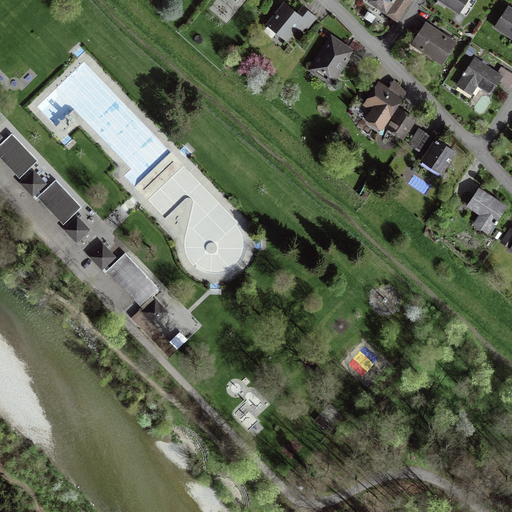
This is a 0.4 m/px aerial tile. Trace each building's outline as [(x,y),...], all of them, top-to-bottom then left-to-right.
[(370,0),(368,3),(397,21),(409,0),(370,0)] [(466,0),(440,0),(458,12),(466,0)] [(302,18),(286,5),(266,29),(280,41),(293,27),(301,34),(315,18),(308,12),(302,18)] [(511,10),(510,9),(498,28),(511,36),(511,10)] [(454,42),(427,24),(413,45),(441,63),(454,42)] [(353,53),(332,39),(310,71),(331,86),(353,53)] [(495,72),(472,57),(453,86),(469,96),(476,86),(487,94),(496,80),(508,88),(511,81),(511,73),(499,66),(495,72)] [(400,102),(377,87),(362,108),(385,124),(400,102)] [(415,123),(401,113),(387,135),(400,144),(415,123)] [(430,139),(418,131),(406,149),(418,157),(430,139)] [(12,133),(0,144),(0,156),(19,177),(38,160),(12,133)] [(440,182),(456,158),(433,142),(416,166),(440,182)] [(33,196),(46,182),(34,170),(20,183),(33,196)] [(56,180),(38,197),(63,224),(81,207),(56,180)] [(507,211),(476,192),(464,211),(479,222),(474,231),(488,240),(507,211)] [(94,229),(79,213),(64,227),(79,243),(94,229)] [(116,255),(103,242),(90,255),(102,267),(116,255)] [(125,254),(108,270),(141,305),(158,289),(125,254)] [(142,310),(157,326),(173,310),(157,295),(142,310)]
